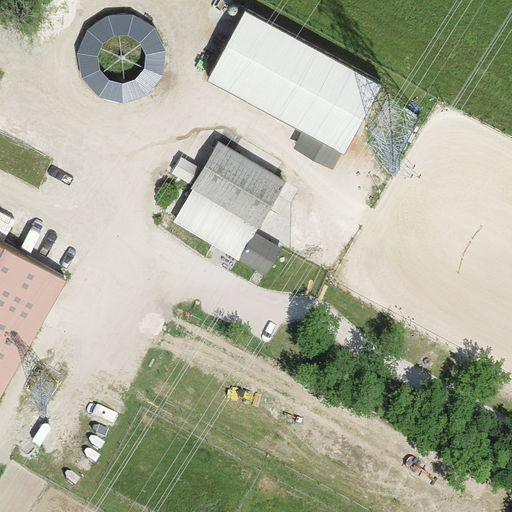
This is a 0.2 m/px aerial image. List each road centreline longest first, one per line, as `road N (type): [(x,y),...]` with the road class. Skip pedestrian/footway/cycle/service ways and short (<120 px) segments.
road 1 (track): [(342,189),(183,97),(116,218),(259,304),(313,310)]
road 2 (track): [(511,438),(350,353),(313,310)]
road 3 (track): [(0,425),(116,218)]
